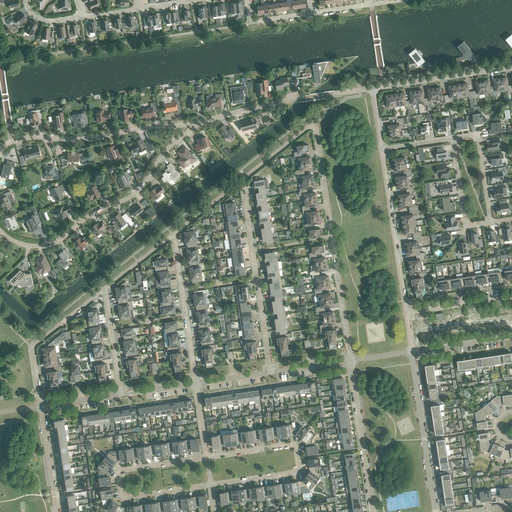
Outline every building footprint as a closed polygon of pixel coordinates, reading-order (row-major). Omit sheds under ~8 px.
[(19,7),(17,0),(15,0),(8,2),(8,1),(10,9),(19,7)] [(61,11),(68,11),(71,6),(68,0),(61,0),(58,5),(61,11)] [(88,3),(91,10),(99,7),(96,0),(92,0),(93,1),(88,3)] [(240,3),(235,3),(236,13),(245,12),(243,1),(240,1),(240,3)] [(222,5),(217,6),(218,16),(226,15),(224,3),(221,4),(222,5)] [(236,13),(235,3),(230,4),(230,3),(226,3),(228,14),(236,13)] [(218,16),(217,6),(211,7),(211,5),(208,6),(210,17),(218,16)] [(198,9),(199,19),(208,18),(206,6),(203,6),(203,8),(198,9)] [(180,10),(182,21),(190,20),(190,19),(189,11),(188,10),(183,11),(183,9),(180,10)] [(175,12),(170,13),(171,23),(180,22),(178,10),(175,11),(175,12)] [(171,23),(170,13),(165,14),(165,12),(161,13),(163,24),(171,23)] [(16,22),(18,25),(27,19),(22,13),(14,19),(12,16),(6,20),(9,23),(12,21),(14,23),(16,22)] [(153,26),(153,29),(162,27),(160,13),(156,13),(157,15),(152,16),(153,26)] [(145,27),(153,26),(152,16),(146,17),(146,15),(143,15),(145,27)] [(134,26),(134,27),(138,27),(137,21),(134,21),(133,16),(126,17),(127,23),(127,26),(128,27),(134,26)] [(122,28),(122,29),(125,29),(125,26),(124,24),(124,23),(121,23),(120,18),(113,19),(114,25),(115,28),(115,29),(122,28)] [(101,21),(102,31),(109,30),(109,31),(112,31),(111,25),(108,25),(108,20),(101,21)] [(100,34),(99,27),(96,27),(95,22),(88,23),(90,33),(94,32),(95,35),(100,34)] [(36,36),(33,34),(37,26),(30,23),(25,32),(29,34),(27,38),(33,41),(36,36)] [(74,34),(78,34),(77,25),(70,26),(71,30),(67,30),(68,38),(74,37),(74,34)] [(57,28),(59,38),(65,37),(64,27),(57,28)] [(48,43),(52,44),(53,37),(49,36),(50,29),(43,28),(42,39),(49,39),(48,43)] [(459,48),(466,57),(468,55),(471,59),(475,56),(463,42),(461,45),(462,46),(459,48)] [(411,56),(417,63),(418,64),(420,62),(423,66),(426,64),(415,50),(412,52),(414,53),(411,56)] [(320,83),(320,78),(326,62),(313,64),(314,65),(312,65),(313,70),(305,71),(306,74),(302,74),(303,78),(310,77),(311,73),(313,73),(315,84),(320,83)] [(275,83),(277,91),(283,89),(282,87),(285,86),(285,84),(288,84),(286,77),(280,79),(281,81),(275,83)] [(507,78),(500,79),(502,90),(507,90),(509,95),(511,94),(511,93),(511,86),(508,86),(507,78)] [(495,88),(493,88),(494,96),(497,95),(498,91),(502,90),(500,79),(494,80),(495,88)] [(256,94),(258,94),(259,94),(260,95),(261,94),(262,94),(264,94),(264,91),(267,90),(266,80),(262,80),(262,83),(255,84),(256,94)] [(489,81),(482,82),(484,93),(489,93),(490,96),(494,96),(493,88),(490,89),(489,81)] [(477,91),(472,91),(473,99),(479,98),(480,94),(484,93),(482,82),(476,83),(477,91)] [(468,84),(461,85),(463,96),(468,96),(469,99),(473,99),(472,91),(469,92),(468,84)] [(450,95),(448,95),(449,102),(452,102),(453,98),(457,97),(455,86),(449,87),(450,95)] [(232,96),(233,95),(234,95),(235,101),(244,99),(243,94),(246,93),(245,87),(231,89),(232,96)] [(441,88),(434,89),(436,100),(441,100),(442,103),(446,103),(445,95),(442,96),(441,88)] [(429,98),(427,98),(428,106),(431,105),(432,101),(436,100),(434,89),(428,90),(429,98)] [(411,100),(409,101),(410,108),(413,108),(414,104),(418,103),(416,91),(410,92),(411,100)] [(423,91),(416,91),(418,103),(423,102),(424,106),(428,106),(427,98),(424,99),(423,91)] [(398,94),(400,106),(405,105),(406,109),(408,109),(410,108),(409,101),(406,101),(405,93),(398,94)] [(206,99),(208,108),(221,106),(220,101),(224,100),(223,94),(215,95),(215,98),(210,99),(209,96),(206,96),(206,99)] [(164,104),(165,112),(177,110),(176,105),(179,105),(178,98),(174,98),(174,102),(164,104)] [(188,105),(189,105),(190,109),(196,108),(196,106),(201,105),(200,99),(195,100),(194,98),(187,99),(188,105)] [(141,109),(142,118),(147,117),(149,116),(149,117),(153,117),(153,112),(157,111),(155,103),(150,103),(151,108),(141,109)] [(484,123),(485,123),(488,119),(482,114),(474,115),(473,107),(469,108),(470,119),(473,118),(474,127),(479,126),(482,126),(484,123)] [(121,116),(122,121),(128,120),(128,117),(133,116),(132,110),(127,111),(126,109),(120,110),(120,111),(119,111),(120,116),(121,116)] [(29,114),(30,126),(38,124),(37,117),(42,117),(40,110),(32,111),(33,114),(29,114)] [(95,112),(97,122),(105,121),(104,119),(110,118),(109,112),(103,112),(103,110),(95,112)] [(73,121),(74,128),(81,127),(81,126),(84,125),(83,119),(86,119),(85,112),(82,112),(82,114),(78,114),(79,116),(71,117),(71,121),(73,121)] [(52,117),(53,128),(61,127),(61,122),(61,121),(64,120),(64,121),(63,113),(56,113),(57,116),(52,117)] [(389,126),(389,132),(401,131),(400,126),(404,124),(404,121),(403,118),(396,119),(395,116),(388,117),(388,120),(396,119),(397,125),(389,126)] [(447,126),(447,124),(450,124),(449,117),(446,118),(446,119),(441,120),(441,123),(439,123),(439,127),(438,127),(439,132),(444,132),(444,131),(445,130),(445,131),(447,131),(446,126),(447,126)] [(240,123),(242,131),(247,129),(248,130),(251,129),(252,128),(256,127),(254,119),(253,120),(251,118),(250,120),(240,123)] [(467,128),(467,123),(466,121),(456,122),(457,130),(467,128)] [(429,130),(429,129),(432,129),(431,122),(423,123),(423,126),(416,128),(417,134),(421,133),(421,135),(429,134),(429,130)] [(490,125),(491,130),(489,130),(489,135),(505,132),(504,128),(502,128),(501,122),(492,123),(491,123),(491,124),(490,125)] [(226,137),(228,140),(235,134),(231,129),(229,131),(224,125),(218,129),(225,138),(226,137)] [(195,145),(197,151),(204,149),(203,148),(208,146),(206,137),(200,139),(201,140),(197,141),(198,144),(195,145)] [(487,144),(488,151),(498,149),(498,145),(500,144),(499,138),(492,139),(493,143),(487,144)] [(130,147),(133,153),(137,151),(138,152),(145,149),(147,153),(153,150),(150,142),(145,145),(143,144),(141,139),(134,142),(135,145),(130,147)] [(293,153),(294,156),(301,155),(301,152),(309,151),(308,145),(296,147),(297,151),(293,153)] [(110,159),(115,157),(116,160),(122,157),(118,150),(116,151),(116,150),(115,150),(113,146),(106,149),(110,159)] [(178,153),(181,157),(181,159),(178,161),(184,167),(194,159),(196,162),(198,159),(197,157),(194,159),(185,147),(178,153)] [(24,151),(26,159),(39,156),(37,148),(24,151)] [(448,159),(447,152),(443,153),(443,151),(443,148),(437,149),(438,153),(436,154),(437,161),(448,159)] [(60,158),(64,167),(66,166),(67,165),(67,164),(68,164),(68,161),(78,161),(78,160),(80,160),(82,163),(82,164),(83,164),(83,165),(84,165),(85,165),(89,163),(87,158),(84,152),(78,155),(78,153),(74,153),(74,152),(71,152),(71,153),(68,153),(68,154),(60,158)] [(491,160),(492,166),(502,164),(501,158),(503,158),(503,154),(489,156),(489,160),(491,160)] [(299,160),(299,165),(311,163),(310,157),(302,158),(301,155),(294,156),(292,157),(293,160),(299,160)] [(1,176),(8,178),(9,174),(10,174),(11,174),(12,174),(12,173),(12,172),(11,172),(11,171),(10,171),(11,167),(13,168),(15,163),(7,161),(6,165),(4,165),(2,173),(1,173),(0,175),(1,176)] [(164,182),(167,180),(168,182),(172,179),(173,180),(175,178),(176,180),(180,177),(175,170),(174,169),(170,163),(167,166),(169,169),(162,174),(163,176),(161,178),(164,182)] [(295,175),(297,174),(304,173),(304,170),(312,169),(311,163),(299,165),(300,169),(295,172),(295,175)] [(403,170),(404,173),(411,172),(411,169),(407,168),(406,164),(394,166),(395,172),(403,170)] [(450,176),(449,168),(444,169),(443,165),(436,166),(437,174),(440,173),(441,178),(442,178),(446,177),(450,176)] [(52,176),(52,179),(58,179),(57,171),(54,172),(54,166),(44,167),(44,177),(52,176)] [(491,174),(492,181),(493,181),(493,182),(497,181),(497,180),(503,179),(502,172),(505,171),(505,167),(498,168),(498,173),(491,174)] [(117,178),(122,188),(129,185),(127,181),(128,180),(127,180),(130,179),(129,177),(128,173),(127,171),(121,174),(122,176),(117,178)] [(396,177),(397,184),(409,182),(408,177),(412,176),(411,172),(404,173),(404,176),(396,177)] [(301,178),(302,183),(313,181),(313,175),(305,176),(304,173),(297,174),(297,178),(301,178)] [(260,187),(260,190),(267,189),(266,185),(264,186),(263,180),(258,181),(258,180),(258,179),(257,178),(256,178),(255,178),(252,180),(253,188),(260,187)] [(299,189),(299,192),(307,191),(306,188),(314,187),(313,181),(302,183),(303,187),(299,189)] [(452,184),(447,185),(446,184),(446,181),(436,182),(437,187),(440,186),(441,194),(447,193),(446,192),(453,191),(452,184)] [(406,189),(406,191),(414,190),(413,187),(409,186),(409,182),(397,184),(398,190),(406,189)] [(86,195),(89,200),(93,198),(93,197),(95,196),(96,198),(100,196),(99,194),(103,192),(99,184),(95,185),(95,186),(88,189),(89,191),(88,191),(87,191),(86,191),(85,192),(84,193),(85,194),(85,195),(86,195)] [(54,198),(55,201),(63,197),(61,193),(62,192),(64,191),(62,185),(50,190),(53,195),(52,196),(52,197),(52,198),(53,199),(54,198)] [(149,193),(155,200),(159,196),(164,191),(160,186),(156,189),(155,188),(149,193)] [(494,191),(495,197),(504,196),(503,190),(506,189),(506,186),(500,187),(500,190),(494,191)] [(254,193),(255,199),(266,198),(265,192),(267,192),(267,189),(260,190),(261,192),(254,193)] [(399,195),(400,202),(411,200),(411,195),(414,194),(414,190),(406,191),(407,194),(399,195)] [(0,203),(0,204),(3,210),(11,207),(9,202),(14,200),(10,191),(3,194),(5,197),(0,199),(0,203)] [(304,196),(305,201),(316,199),(315,193),(307,194),(307,191),(299,192),(298,193),(298,196),(304,196)] [(263,204),(263,207),(269,206),(269,203),(266,203),(266,198),(255,199),(256,205),(263,204)] [(455,205),(454,202),(450,203),(449,198),(442,199),(444,211),(455,210),(455,207),(455,205)] [(223,204),(224,213),(232,212),(232,209),(236,208),(236,209),(236,208),(235,201),(235,200),(234,200),(233,199),(233,200),(232,200),(230,202),(230,203),(223,204)] [(301,207),(302,210),(309,209),(309,206),(317,205),(316,199),(305,201),(305,205),(301,207)] [(409,207),(410,212),(417,211),(419,211),(418,205),(412,204),(411,200),(400,202),(401,208),(409,207)] [(497,208),(497,213),(498,213),(498,214),(502,213),(501,212),(509,211),(509,210),(509,209),(509,208),(509,207),(509,206),(508,205),(508,204),(507,204),(507,201),(500,202),(500,207),(497,208)] [(129,211),(134,218),(143,211),(138,204),(134,207),(133,208),(132,208),(129,211)] [(58,217),(60,220),(67,217),(65,213),(67,212),(67,213),(71,211),(68,206),(63,208),(63,207),(55,210),(56,213),(56,214),(56,215),(56,216),(57,217),(58,217)] [(257,211),(258,217),(268,216),(267,210),(270,210),(269,206),(263,207),(263,210),(257,211)] [(146,210),(151,218),(156,214),(150,207),(146,210)] [(307,214),(307,219),(319,217),(318,211),(310,212),(309,209),(302,210),(303,214),(307,214)] [(402,216),(403,223),(414,221),(414,216),(418,215),(417,211),(410,212),(410,215),(402,216)] [(227,216),(228,222),(238,220),(237,214),(233,215),(232,212),(224,213),(224,216),(227,216)] [(25,221),(30,231),(37,228),(36,224),(36,223),(38,222),(35,214),(29,217),(30,219),(25,221)] [(112,219),(119,228),(126,223),(125,222),(126,221),(131,226),(134,224),(125,214),(123,216),(122,217),(119,214),(112,219)] [(265,222),(266,225),(272,224),(271,221),(269,221),(268,216),(258,217),(259,223),(265,222)] [(304,225),(305,228),(312,227),(312,224),(320,223),(319,217),(307,219),(308,223),(304,225)] [(445,224),(446,230),(458,229),(457,222),(455,222),(454,217),(447,218),(448,223),(445,224)] [(225,222),(226,231),(233,230),(235,230),(234,227),(238,226),(239,226),(238,220),(228,222),(225,222)] [(96,235),(96,236),(102,231),(102,230),(106,227),(102,221),(99,223),(100,224),(98,226),(96,224),(90,228),(93,232),(95,236),(96,235)] [(260,229),(261,235),(271,233),(270,228),(272,227),(272,224),(266,225),(266,228),(260,229)] [(184,233),(185,238),(195,237),(198,236),(197,231),(195,232),(194,226),(188,230),(188,232),(184,233)] [(312,227),(305,228),(303,229),(304,232),(309,232),(310,237),(322,235),(321,229),(313,230),(312,227)] [(413,234),(413,236),(421,235),(420,232),(416,231),(415,227),(404,228),(405,235),(413,234)] [(504,229),(505,233),(503,233),(504,241),(511,239),(511,232),(510,232),(510,228),(504,229)] [(226,231),(228,240),(241,238),(240,232),(239,232),(233,233),(233,230),(226,231)] [(498,236),(495,236),(494,231),(487,232),(489,242),(495,241),(495,243),(499,242),(498,236)] [(271,233),(261,235),(261,241),(268,240),(268,243),(275,242),(274,239),(272,239),(271,233)] [(478,239),(477,233),(471,234),(472,243),(476,243),(476,247),(483,246),(481,239),(478,239)] [(452,243),(450,235),(442,237),(441,234),(431,235),(432,240),(439,239),(440,245),(452,243)] [(74,242),(80,250),(86,246),(85,244),(89,241),(85,236),(82,238),(81,240),(79,238),(74,242)] [(186,244),(187,247),(197,246),(195,237),(185,238),(186,244)] [(228,240),(229,249),(238,248),(237,245),(241,244),(241,238),(228,240)] [(406,243),(407,250),(418,248),(418,244),(422,242),(421,238),(414,239),(414,242),(406,243)] [(466,248),(466,244),(466,242),(459,243),(460,249),(458,251),(458,252),(458,253),(458,254),(459,255),(460,255),(464,254),(464,252),(467,252),(467,254),(470,253),(470,247),(466,248)] [(187,250),(187,256),(198,255),(197,246),(187,247),(187,250)] [(308,254),(309,257),(316,256),(316,253),(324,252),(323,246),(312,247),(312,252),(308,254)] [(62,267),(64,269),(70,264),(66,260),(71,255),(66,248),(58,255),(61,259),(56,263),(60,268),(62,267)] [(232,252),(233,257),(243,256),(242,250),(238,251),(238,248),(229,249),(230,252),(232,252)] [(416,255),(416,257),(424,256),(424,257),(425,256),(425,253),(419,253),(418,248),(407,250),(408,256),(416,255)] [(271,259),(271,262),(277,261),(277,258),(275,258),(274,252),(268,253),(268,252),(269,252),(263,253),(264,260),(271,259)] [(154,267),(155,270),(167,268),(167,265),(166,259),(161,260),(160,255),(156,259),(157,266),(154,267)] [(189,262),(189,265),(199,264),(198,255),(187,256),(188,262),(189,262)] [(41,272),(42,274),(50,270),(43,256),(40,258),(39,258),(37,259),(36,260),(35,260),(38,266),(35,268),(38,273),(41,272)] [(230,258),(232,267),(240,265),(240,262),(244,262),(243,256),(233,257),(230,258)] [(314,261),(314,265),(326,264),(325,258),(317,259),(316,256),(309,257),(310,260),(314,261)] [(409,261),(410,268),(421,266),(421,262),(424,260),(424,257),(424,256),(416,257),(417,260),(409,261)] [(265,266),(266,272),(279,270),(277,261),(271,262),(269,262),(269,265),(266,266),(265,266)] [(189,268),(190,274),(201,272),(199,264),(189,265),(190,268),(189,268)] [(311,272),(312,275),(319,274),(319,271),(327,270),(326,264),(314,265),(315,270),(311,272)] [(240,265),(232,267),(232,270),(235,270),(235,275),(241,275),(240,276),(241,276),(246,275),(245,268),(241,268),(240,265)] [(419,273),(419,275),(426,274),(426,271),(422,271),(421,266),(410,268),(411,274),(419,273)] [(158,273),(159,279),(169,277),(168,271),(167,268),(155,270),(155,274),(158,273)] [(31,273),(26,274),(25,275),(24,275),(23,274),(20,270),(9,281),(13,285),(17,282),(18,283),(21,286),(27,284),(27,286),(33,284),(31,273)] [(271,277),(272,280),(280,279),(279,270),(266,272),(267,278),(271,277)] [(201,272),(190,274),(191,280),(192,283),(202,282),(201,272)] [(316,279),(317,283),(328,282),(328,276),(320,277),(319,274),(312,275),(312,278),(316,279)] [(412,286),(415,285),(421,284),(424,284),(423,280),(427,278),(426,274),(419,275),(419,278),(411,279),(412,286)] [(156,279),(158,288),(160,287),(160,288),(170,286),(169,283),(170,283),(169,277),(159,279),(156,279)] [(445,289),(444,280),(444,277),(437,278),(439,290),(445,289)] [(268,284),(269,290),(281,288),(280,279),(272,280),(272,283),(268,284)] [(115,288),(116,294),(127,293),(125,281),(119,286),(120,288),(115,288)] [(314,290),(314,293),(322,292),(321,289),(329,288),(328,282),(317,283),(318,288),(314,290)] [(235,285),(236,295),(249,293),(248,287),(244,287),(243,284),(235,285)] [(415,285),(417,297),(423,296),(421,284),(415,285)] [(159,297),(161,297),(172,295),(171,289),(170,289),(170,286),(160,288),(160,287),(158,288),(159,297)] [(231,286),(221,288),(222,297),(225,296),(224,292),(227,291),(227,290),(232,289),(231,286)] [(274,298),(276,298),(283,297),(287,296),(286,291),(282,292),(281,288),(269,290),(270,296),(274,295),(274,298)] [(193,295),(194,301),(205,299),(204,294),(206,293),(206,290),(194,292),(194,291),(193,291),(194,295),(193,295)] [(319,297),(320,301),(331,300),(330,294),(322,295),(322,292),(314,293),(315,297),(319,297)] [(118,300),(118,303),(128,301),(127,293),(116,294),(117,300),(118,300)] [(236,295),(237,303),(246,302),(245,299),(249,299),(250,299),(249,293),(236,295)] [(160,306),(163,306),(163,305),(173,304),(172,301),(173,301),(172,295),(161,297),(162,302),(160,302),(160,306)] [(271,301),(271,307),(282,306),(281,300),(283,300),(283,297),(276,298),(277,301),(271,301)] [(195,306),(196,310),(206,308),(208,308),(208,304),(205,305),(205,299),(194,301),(195,307),(195,306)] [(315,308),(316,311),(324,310),(324,307),(332,306),(331,300),(320,301),(320,306),(315,308)] [(119,312),(132,310),(133,310),(132,301),(128,301),(118,303),(119,306),(118,306),(119,312)] [(237,303),(239,312),(251,310),(251,304),(250,304),(250,305),(246,305),(246,302),(237,303)] [(86,311),(87,317),(98,315),(97,309),(96,309),(96,304),(90,308),(86,311)] [(163,305),(163,306),(164,314),(174,313),(174,307),(173,307),(173,304),(163,305)] [(277,313),(277,316),(286,314),(284,305),(282,306),(271,307),(272,313),(273,313),(277,313)] [(196,313),(197,319),(207,317),(206,308),(196,310),(196,313)] [(132,310),(119,312),(120,318),(121,321),(134,319),(132,310)] [(239,312),(240,321),(248,320),(248,317),(252,316),(251,310),(239,312)] [(322,315),(322,319),(334,318),(333,312),(325,313),(324,310),(316,311),(316,314),(322,315)] [(273,319),(274,325),(284,324),(287,323),(286,314),(277,316),(278,319),(274,319),(273,319)] [(87,317),(89,325),(99,324),(98,321),(99,321),(98,315),(87,317)] [(198,324),(199,327),(209,326),(211,326),(210,322),(208,322),(207,317),(197,319),(198,324)] [(319,326),(320,329),(327,328),(327,325),(335,324),(334,318),(322,319),(323,324),(319,326)] [(240,321),(241,330),(254,328),(253,322),(249,323),(248,320),(240,321)] [(164,333),(167,332),(177,331),(176,328),(177,327),(176,321),(165,323),(166,329),(164,329),(164,333)] [(89,329),(90,334),(100,333),(100,327),(99,327),(99,324),(89,325),(86,326),(87,329),(89,329)] [(284,324),(274,325),(275,331),(281,330),(282,333),(288,332),(288,329),(285,329),(284,324)] [(198,330),(199,336),(210,335),(209,326),(199,327),(199,330),(198,330)] [(123,335),(123,339),(133,337),(136,337),(135,333),(133,334),(132,328),(121,330),(122,336),(123,335)] [(254,328),(241,330),(243,339),(251,338),(251,335),(255,334),(254,328)] [(325,338),(328,337),(334,336),(337,336),(336,330),(328,331),(327,328),(320,329),(320,333),(324,333),(325,338)] [(167,332),(168,341),(178,339),(178,334),(177,334),(177,331),(167,332)] [(90,334),(91,343),(101,342),(101,339),(100,333),(90,334)] [(277,345),(280,344),(286,343),(288,343),(288,338),(292,337),(291,333),(284,334),(284,337),(276,338),(277,345)] [(210,335),(199,336),(200,342),(201,342),(201,345),(202,345),(214,343),(213,340),(211,340),(210,335)] [(42,349),(43,355),(55,353),(54,347),(62,341),(58,336),(48,345),(48,348),(42,349)] [(328,337),(328,343),(325,343),(326,349),(336,347),(334,336),(328,337)] [(123,342),(124,348),(135,346),(133,337),(123,339),(124,342),(123,342)] [(178,339),(168,341),(169,347),(166,347),(167,350),(179,349),(179,345),(178,339)] [(246,350),(248,349),(254,348),(257,348),(256,341),(248,343),(248,340),(240,341),(241,344),(245,345),(246,350)] [(91,343),(93,352),(103,351),(102,345),(101,342),(91,343)] [(280,344),(281,356),(288,355),(291,354),(290,349),(287,349),(286,343),(280,344)] [(202,356),(204,356),(204,355),(211,355),(213,354),(213,350),(216,348),(216,344),(208,346),(209,348),(201,350),(202,356)] [(135,346),(124,348),(125,353),(126,353),(126,357),(138,355),(138,351),(135,351),(135,346)] [(248,349),(249,355),(246,355),(247,361),(256,359),(254,348),(248,349)] [(103,351),(93,352),(94,361),(104,360),(103,357),(104,356),(103,351)] [(170,361),(173,360),(179,359),(182,359),(181,353),(173,354),(173,351),(165,352),(166,356),(170,356),(170,361)] [(204,355),(204,356),(206,367),(212,366),(211,355),(204,355)] [(127,367),(129,367),(136,366),(138,365),(138,361),(141,359),(141,356),(133,357),(134,360),(126,361),(127,367)] [(53,366),(54,369),(61,367),(61,364),(57,364),(56,359),(44,361),(45,367),(53,366)] [(173,360),(175,371),(181,370),(179,359),(173,360)] [(465,372),(463,360),(457,361),(458,366),(456,366),(457,373),(465,372)] [(95,372),(98,371),(104,370),(107,370),(106,364),(98,365),(97,362),(90,363),(90,367),(95,367),(95,372)] [(129,367),(131,378),(137,377),(136,366),(129,367)] [(47,379),(50,379),(50,378),(56,378),(59,377),(62,377),(61,371),(62,371),(61,367),(54,369),(54,371),(46,373),(47,379)] [(98,371),(99,382),(106,382),(104,370),(98,371)] [(50,378),(50,379),(51,390),(58,389),(56,378),(50,378)] [(433,399),(434,402),(441,401),(440,398),(442,398),(441,392),(429,394),(430,400),(433,399)] [(508,395),(497,397),(500,404),(504,403),(504,405),(510,404),(508,395)] [(497,397),(488,404),(493,412),(498,408),(497,407),(500,404),(497,397)] [(431,406),(432,412),(441,411),(440,405),(441,405),(441,401),(434,402),(434,405),(431,406)] [(488,404),(476,413),(484,417),(488,413),(489,415),(493,412),(488,404)] [(484,417),(476,413),(478,429),(487,427),(487,422),(485,422),(484,417)] [(296,435),(300,439),(307,430),(299,424),(297,428),(292,429),(293,436),(296,435)] [(284,437),(293,436),(292,429),(292,425),(282,426),(284,437)] [(275,438),(284,437),(282,426),(274,427),(275,438)] [(266,440),(275,438),(274,427),(265,429),(266,440)] [(257,441),(266,440),(265,429),(256,430),(257,441)] [(249,442),(257,441),(256,430),(247,431),(249,442)] [(305,442),(305,445),(312,444),(311,439),(314,435),(307,430),(300,439),(305,442)] [(240,444),(249,442),(247,431),(242,432),(238,433),(240,444)] [(231,445),(240,444),(238,433),(229,434),(231,445)] [(479,434),(481,449),(488,444),(487,439),(489,438),(488,433),(479,434)] [(222,446),(231,445),(229,434),(220,435),(222,446)] [(213,448),(222,446),(220,435),(208,437),(209,443),(212,442),(213,448)] [(196,439),(187,440),(189,451),(198,450),(197,445),(201,444),(200,439),(196,439)] [(187,440),(178,441),(180,453),(189,451),(187,440)] [(178,441),(170,443),(171,454),(180,453),(178,441)] [(170,443),(161,444),(162,455),(171,454),(170,443)] [(312,444),(305,445),(307,454),(318,452),(316,443),(312,444)] [(161,444),(152,445),(153,457),(162,455),(161,444)] [(481,449),(495,455),(499,446),(494,444),(493,446),(488,444),(481,449)] [(152,445),(143,447),(144,458),(153,457),(152,445)] [(495,455),(506,459),(507,451),(503,450),(504,448),(499,446),(495,455)] [(143,447),(134,448),(136,459),(144,458),(143,447)] [(134,448),(125,449),(127,461),(136,459),(134,448)] [(116,451),(117,455),(118,462),(127,461),(125,449),(116,451)] [(108,453),(103,460),(112,467),(115,462),(118,462),(117,455),(112,456),(108,453)] [(307,460),(309,469),(316,468),(320,468),(319,458),(307,460)] [(101,470),(102,475),(109,474),(108,471),(112,467),(103,460),(97,468),(101,470)] [(443,469),(444,471),(451,470),(453,470),(451,461),(448,462),(440,463),(440,469),(443,469)] [(309,472),(306,476),(315,483),(320,476),(316,473),(316,468),(309,469),(309,472)] [(441,475),(442,481),(451,480),(454,479),(453,470),(451,470),(444,471),(444,474),(441,475)] [(102,475),(98,475),(99,485),(110,483),(109,474),(102,475)] [(302,481),(300,481),(301,488),(305,487),(309,490),(315,483),(306,476),(302,481)] [(300,481),(291,483),(293,494),(302,492),(301,488),(300,481)] [(291,483),(282,484),(284,495),(293,494),(291,483)] [(282,484),(273,485),(275,496),(284,495),(282,484)] [(273,485),(264,487),(266,498),(275,496),(273,485)] [(264,487),(255,488),(257,499),(266,498),(264,487)] [(255,488),(246,489),(248,500),(257,499),(255,488)] [(500,491),(496,492),(497,501),(503,500),(503,498),(507,497),(505,488),(500,489),(500,491)] [(101,500),(106,500),(106,499),(112,498),(111,489),(100,491),(101,500)] [(246,489),(237,490),(239,502),(248,500),(246,489)] [(237,490),(229,492),(230,503),(239,502),(237,490)] [(491,490),(485,491),(487,500),(491,499),(491,502),(497,501),(496,492),(491,492),(491,490)] [(487,500),(485,491),(480,492),(480,494),(475,495),(477,504),(483,503),(482,501),(487,500)] [(230,503),(229,492),(220,493),(220,498),(217,499),(218,505),(221,504),(230,503)] [(205,495),(196,497),(197,508),(206,506),(210,506),(209,500),(206,500),(205,495)] [(453,496),(445,498),(446,507),(455,505),(453,496)] [(196,497),(187,498),(188,509),(197,508),(196,497)] [(103,508),(108,511),(111,511),(117,504),(113,501),(112,498),(106,499),(106,500),(106,504),(103,508)] [(187,498),(178,499),(180,510),(188,509),(187,498)] [(178,499),(169,501),(171,511),(180,510),(178,499)] [(169,501),(160,502),(161,511),(169,511),(171,511),(169,501)] [(161,511),(160,502),(151,503),(152,511),(161,511)] [(152,511),(151,503),(142,505),(143,511),(152,511)]
